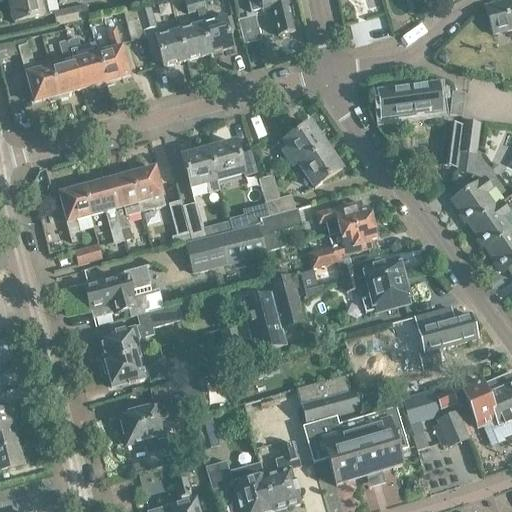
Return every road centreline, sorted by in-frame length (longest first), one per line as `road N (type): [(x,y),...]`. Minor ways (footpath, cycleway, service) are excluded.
road 1 (residential): [(83,511),(0,179)]
road 2 (residential): [(0,162),(328,72)]
road 3 (residential): [(511,347),(339,105),(328,72)]
road 4 (residential): [(328,72),(409,55),(480,0)]
